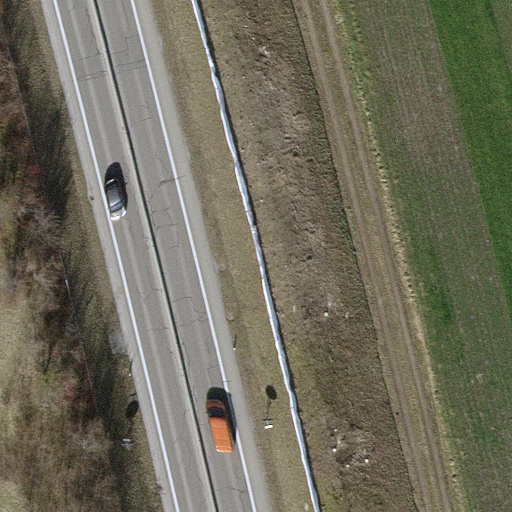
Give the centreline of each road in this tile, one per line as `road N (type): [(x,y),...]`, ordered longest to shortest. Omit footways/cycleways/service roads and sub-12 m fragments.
road 1 (trunk): [(409,511),(280,0)]
road 2 (track): [(311,0),(437,511)]
road 3 (trunk): [(75,0),(200,511)]
road 4 (trunk): [(239,511),(115,0)]
